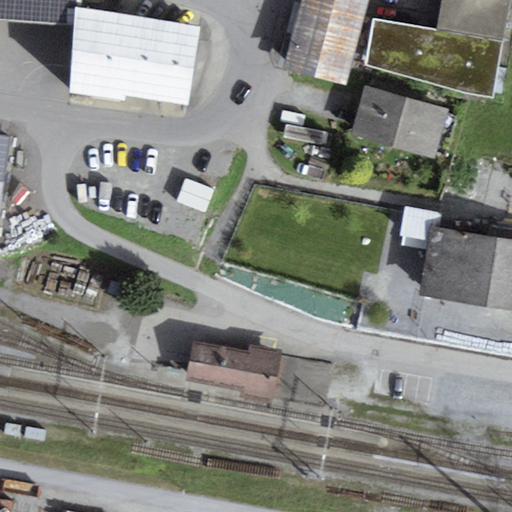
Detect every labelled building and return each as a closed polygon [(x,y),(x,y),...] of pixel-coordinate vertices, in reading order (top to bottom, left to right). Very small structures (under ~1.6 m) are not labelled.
[(0,0),(0,18),(74,24),(76,0),(0,0)] [(368,1),(364,0),(298,0),(277,73),(342,92),(368,1)] [(500,0),(434,0),(428,29),(380,19),(369,68),(481,91),(500,0)] [(200,25),(82,9),(70,92),(124,100),(125,95),(189,104),(200,25)] [(450,118),(359,87),(344,129),(435,160),(450,118)] [(478,195),(482,178),(456,172),(452,189),(478,195)] [(511,242),(429,226),(415,296),(511,315),(511,242)] [(198,345),(193,375),(243,384),(242,389),(272,394),(279,356),(250,350),(249,354),(198,345)]
